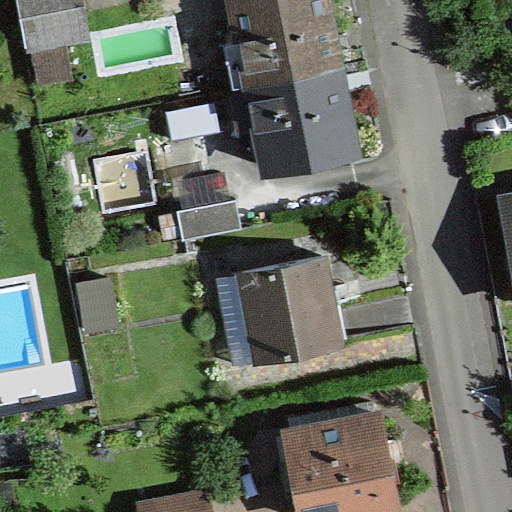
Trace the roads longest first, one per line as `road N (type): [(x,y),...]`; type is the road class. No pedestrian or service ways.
road 1 (residential): [(468,391),(393,0)]
road 2 (residential): [(468,391),(492,511)]
